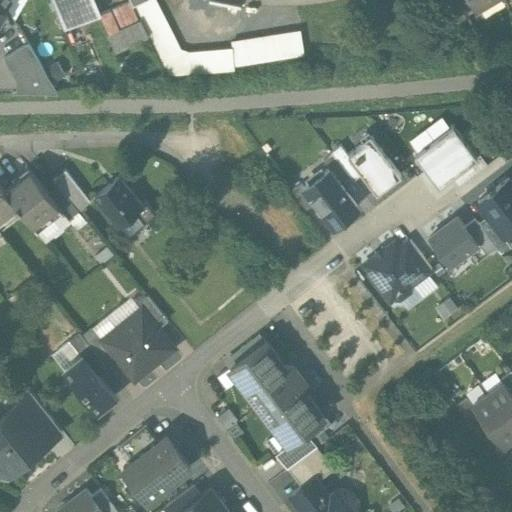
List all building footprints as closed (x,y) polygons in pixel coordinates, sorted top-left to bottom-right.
[(50,0),(58,18),(67,14),(61,0),(50,0)] [(99,15),(92,0),(72,0),(77,10),(72,12),(77,23),(99,15)] [(454,0),(465,17),(476,10),(470,0),(454,0)] [(470,0),(476,10),(492,0),(470,0)] [(476,156),(452,125),(415,154),(439,185),(451,176),(476,156)] [(400,175),(372,137),(348,155),(362,173),(377,193),(400,175)] [(362,173),(348,155),(340,145),(331,152),(332,154),(347,173),(353,180),(362,173)] [(337,181),(347,173),(332,154),(323,162),(328,169),(337,181)] [(476,156),(451,176),(459,186),(487,164),(479,154),(476,156)] [(51,194),(31,168),(5,189),(18,205),(45,239),(71,218),(69,217),(51,194)] [(60,187),(78,210),(91,199),(66,168),(53,179),(60,187)] [(328,169),(304,187),(316,202),(333,225),(357,207),(337,181),(328,169)] [(119,175),(94,195),(117,224),(133,211),(142,204),(141,203),(119,175)] [(511,182),(508,178),(477,201),(488,216),(503,235),(511,228),(511,182)] [(5,189),(0,182),(0,218),(18,205),(5,189)] [(306,209),(316,202),(304,187),(301,183),(292,190),(306,209)] [(51,194),(69,217),(78,210),(60,187),(51,194)] [(142,204),(133,211),(142,222),(152,214),(143,202),(141,203),(142,204)] [(510,244),(503,235),(488,216),(478,224),(496,247),(500,252),(510,244)] [(458,217),(428,239),(449,266),(478,244),(465,226),(458,217)] [(496,247),(478,224),(475,219),(465,226),(478,244),(486,255),(496,247)] [(396,241),(364,265),(390,301),(394,298),(399,299),(409,291),(409,286),(432,269),(410,240),(400,247),(396,241)] [(141,243),(122,256),(147,292),(166,278),(141,243)] [(143,312),(144,311),(159,329),(168,321),(147,296),(137,304),(143,312)] [(115,329),(114,335),(105,343),(104,343),(119,362),(134,381),(174,348),(159,329),(144,311),(143,312),(130,323),(124,323),(115,329)] [(83,338),(106,368),(108,370),(119,362),(104,343),(105,343),(94,329),(83,338)] [(83,356),(98,374),(106,368),(83,338),(79,333),(69,341),(82,357),(83,356)] [(258,406),(299,375),(294,368),(284,367),(264,341),(229,368),(258,406)] [(93,409),(101,403),(105,403),(114,395),(98,374),(83,356),(82,357),(63,372),(93,409)] [(501,379),(503,382),(511,393),(511,373),(510,372),(501,379)] [(323,418),(303,392),(304,382),(299,375),(258,406),(288,444),(323,418)] [(511,393),(503,382),(487,394),(511,426),(511,393)] [(14,408),(36,436),(54,421),(32,394),(14,408)] [(471,406),(486,426),(503,448),(511,440),(511,426),(487,394),(471,406)] [(477,433),(486,426),(471,406),(466,398),(456,406),(477,433)] [(0,418),(0,472),(7,474),(20,464),(21,457),(28,452),(34,453),(39,449),(40,441),(36,436),(14,408),(0,418)] [(120,446),(132,462),(158,442),(145,425),(120,446)] [(132,462),(122,469),(146,501),(190,468),(166,436),(158,442),(132,462)] [(288,469),(304,490),(315,482),(316,482),(333,469),(317,447),(288,469)] [(345,511),(333,496),(328,499),(316,482),(315,482),(304,490),(294,497),(305,511),(345,511)] [(180,511),(201,497),(193,486),(164,508),(166,511),(180,511)] [(226,511),(227,511),(210,489),(201,497),(180,511),(226,511)] [(117,511),(100,490),(91,497),(102,511),(117,511)] [(102,511),(91,497),(86,491),(58,511),(102,511)]
